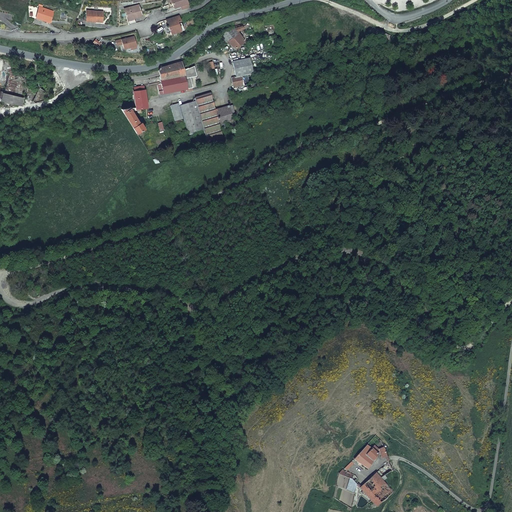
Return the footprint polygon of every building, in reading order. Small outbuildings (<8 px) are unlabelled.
[(185,0),(170,0),(173,7),(179,5),(181,9),(188,7),(185,0)] [(138,5),(124,9),(128,25),(135,23),(134,18),(141,16),(138,5)] [(53,12),(39,7),(36,16),(40,18),(39,20),(42,21),(42,20),(47,22),(50,23),(53,12)] [(103,12),(86,11),(85,21),(102,23),(103,12)] [(170,34),(180,31),(177,22),(180,21),(178,16),(168,19),(170,24),(167,24),(170,34)] [(234,27),(217,33),(225,42),(228,41),(234,49),(243,42),(236,32),(243,29),(242,27),(234,29),(234,27)] [(133,37),(121,40),(123,49),(130,47),(136,46),(133,37)] [(0,71),(10,73),(13,62),(0,58),(0,71)] [(249,59),(232,63),(235,77),(247,75),(252,74),(249,59)] [(159,68),(158,70),(158,71),(181,64),(181,63),(180,61),(159,68)] [(158,71),(158,72),(160,77),(182,70),(181,64),(158,71)] [(160,77),(161,82),(158,83),(161,93),(163,93),(163,94),(186,89),(187,91),(192,90),(191,88),(192,88),(190,75),(184,76),(182,70),(160,77)] [(235,77),(231,78),(232,84),(248,81),(247,75),(235,77)] [(145,102),(143,85),(132,88),(134,100),(134,103),(145,102)] [(2,102),(20,107),(23,98),(4,93),(2,102)] [(223,140),(221,133),(219,126),(215,111),(213,103),(210,95),(194,99),(195,101),(202,123),(204,130),(208,144),(223,140)] [(188,134),(200,131),(198,124),(202,123),(195,101),(194,102),(180,106),(188,134)] [(171,108),(175,121),(183,119),(179,106),(171,108)] [(215,111),(219,126),(233,121),(233,120),(236,119),(232,107),(229,108),(229,107),(215,111)] [(129,108),(121,110),(136,134),(144,129),(140,123),(139,124),(129,108)] [(360,454),(354,460),(369,470),(379,456),(378,455),(380,453),(379,450),(374,447),(371,450),(367,446),(360,454)] [(383,460),(388,458),(384,448),(379,450),(380,453),(383,460)] [(377,506),(393,493),(381,479),(392,471),(389,462),(360,488),(377,506)] [(343,470),(339,474),(351,479),(357,486),(359,482),(358,479),(355,476),(343,470)]
